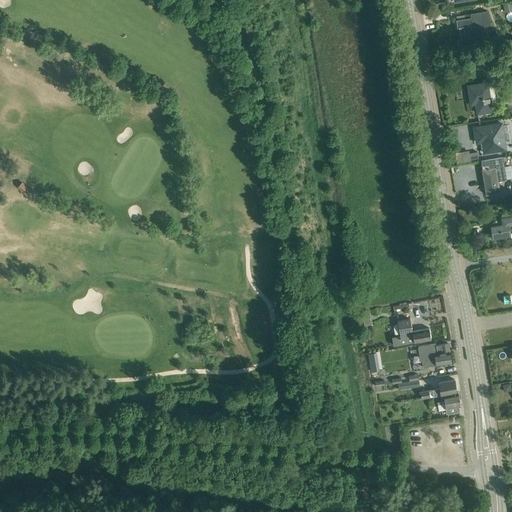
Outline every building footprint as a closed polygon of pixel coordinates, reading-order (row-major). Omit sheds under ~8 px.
[(511,0),(503,3),(506,13),(511,10),(511,0)] [(489,25),(487,11),(470,14),(471,19),(457,21),(458,28),(459,28),(461,38),(482,35),(480,27),(489,25)] [(491,111),(490,105),(497,104),(494,82),(467,86),(470,105),(475,104),(477,114),(491,111)] [(511,84),(503,87),(507,98),(511,96),(511,84)] [(481,132),(475,133),(477,143),(482,142),(484,153),(506,150),(502,124),(480,127),(481,132)] [(494,167),(502,166),(501,157),(486,159),(488,168),(481,169),(485,194),(498,192),(494,167)] [(508,226),(511,225),(511,216),(500,218),(501,224),(491,226),(493,239),(510,237),(508,226)] [(401,337),(394,338),(395,346),(414,342),(431,339),(429,328),(413,331),(410,319),(398,321),(400,332),(401,337)] [(421,354),(423,367),(452,363),(450,352),(448,343),(430,346),(430,345),(418,346),(419,354),(421,354)] [(433,396),(444,395),(457,393),(454,379),(439,382),(440,388),(432,389),(433,396)] [(398,383),(399,389),(420,386),(419,380),(398,383)] [(457,393),(444,395),(445,405),(441,405),(441,409),(446,409),(447,414),(460,412),(459,406),(461,406),(458,392),(457,393)]
